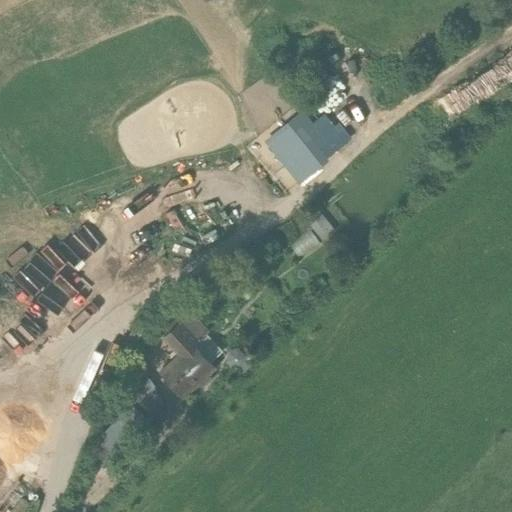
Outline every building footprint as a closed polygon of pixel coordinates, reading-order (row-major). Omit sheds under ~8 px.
[(305,183),(335,159),(300,116),(270,139),(305,183)] [(289,246),(299,259),(319,243),(309,230),(289,246)] [(157,308),(166,319),(191,299),(182,287),(157,308)] [(179,350),(158,369),(182,395),(214,366),(209,362),(195,346),(207,335),(210,333),(190,311),(164,334),(179,350)] [(209,362),(221,351),(207,335),(195,346),(209,362)] [(144,413),(159,397),(135,353),(119,369),(144,413)] [(115,466),(132,449),(115,430),(97,447),(115,466)]
